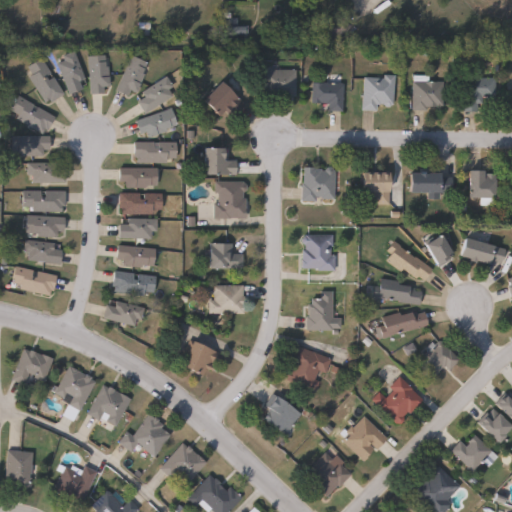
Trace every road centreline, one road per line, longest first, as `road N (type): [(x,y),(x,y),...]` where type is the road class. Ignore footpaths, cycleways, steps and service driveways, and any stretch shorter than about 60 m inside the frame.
road 1 (residential): [(209,423),(270,338),(271,138),(511,139)]
road 2 (residential): [(300,511),(209,423),(114,349),(0,306)]
road 3 (residential): [(511,335),(350,511)]
road 4 (residential): [(69,329),(90,258),(96,132)]
